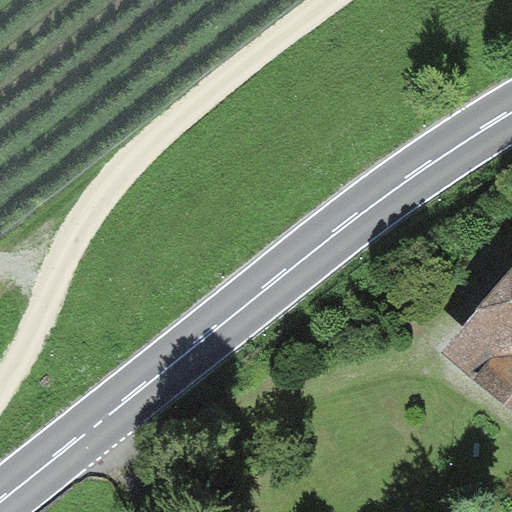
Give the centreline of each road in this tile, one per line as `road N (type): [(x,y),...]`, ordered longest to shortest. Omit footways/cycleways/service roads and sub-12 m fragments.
road 1 (primary): [(0,504),(325,244),(511,115)]
road 2 (track): [(335,0),(200,106),(99,208),(0,393)]
